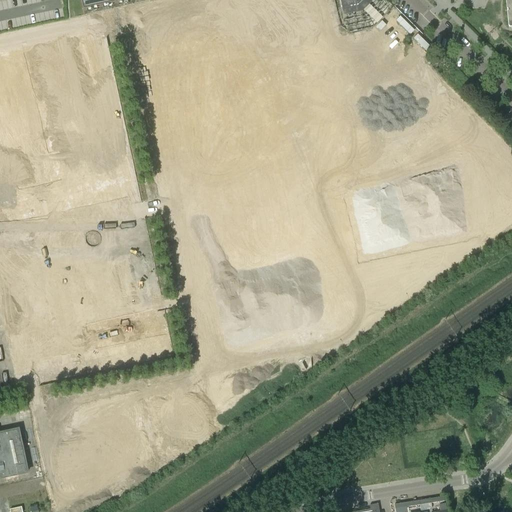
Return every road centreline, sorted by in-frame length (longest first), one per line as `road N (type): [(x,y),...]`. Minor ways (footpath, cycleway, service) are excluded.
road 1 (unknown): [(383,252),(330,0)]
road 2 (residential): [(300,511),(481,475),(511,452)]
road 3 (residential): [(511,96),(412,0)]
